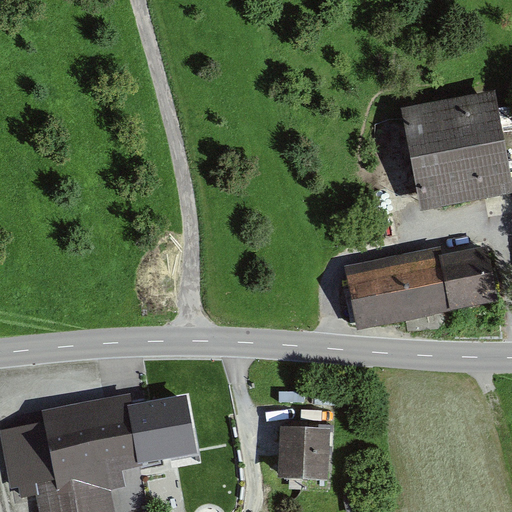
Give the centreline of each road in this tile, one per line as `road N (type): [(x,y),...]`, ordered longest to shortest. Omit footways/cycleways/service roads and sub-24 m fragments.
road 1 (tertiary): [(511,357),(193,341),(0,353)]
road 2 (track): [(140,0),(186,176),(193,341)]
